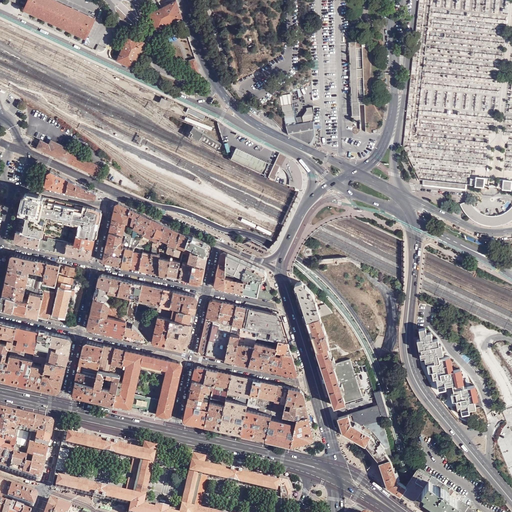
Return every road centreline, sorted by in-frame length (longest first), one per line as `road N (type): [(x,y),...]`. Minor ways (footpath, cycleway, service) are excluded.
road 1 (motorway): [(511,491),(412,339),(375,299),(330,269),(268,243),(0,180)]
road 2 (motorway): [(0,243),(324,322),(401,383),(498,511)]
road 3 (tertiary): [(436,511),(372,346),(323,278),(270,245),(112,191)]
road 4 (primary): [(398,211),(411,239),(404,347),(413,381),(511,504)]
road 5 (primary): [(511,495),(413,365),(417,233)]
road 6 (primary): [(0,11),(199,103)]
road 7 (primary): [(353,171),(242,115),(216,86)]
road 8 (primary): [(174,434),(313,466)]
road 9 (tertiary): [(401,195),(394,151),(407,60)]
road 10 (tertiary): [(392,59),(389,126),(376,155),(353,171)]
road 11 (residential): [(311,386),(192,357)]
road 12 (secondary): [(511,233),(474,232),(401,195)]
